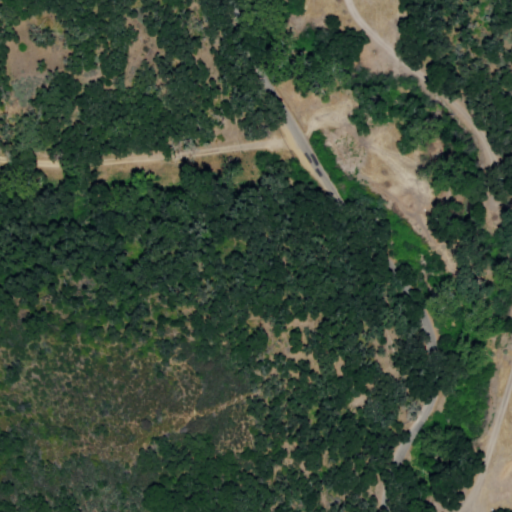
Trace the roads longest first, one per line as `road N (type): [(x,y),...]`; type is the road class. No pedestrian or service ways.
road 1 (track): [(341,0),(486,138),(502,194),(511,254),(510,381),(476,480),(452,511)]
road 2 (residential): [(383,511),(394,438),(419,393),(411,309),(379,249),(241,50),(220,0)]
road 3 (track): [(0,159),(105,163),(299,142)]
